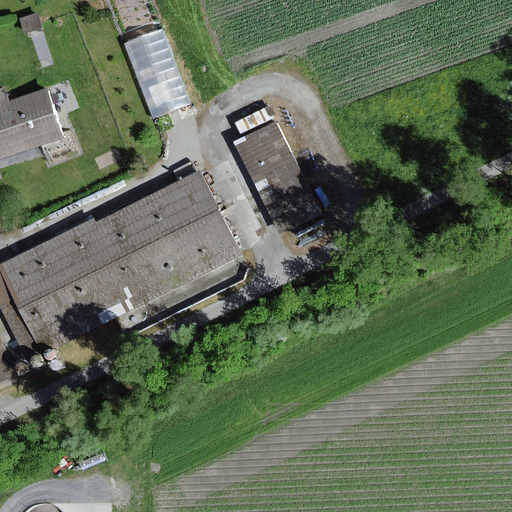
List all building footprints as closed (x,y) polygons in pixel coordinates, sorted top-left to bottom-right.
[(157,116),(197,101),(168,24),(128,38),(157,116)] [(45,87),(0,102),(0,158),(62,137),(45,87)] [(276,120),(231,141),(278,237),(322,215),(276,120)] [(197,170),(0,267),(0,322),(21,363),(240,255),(197,170)] [(0,341),(0,382),(16,375),(0,341)]
